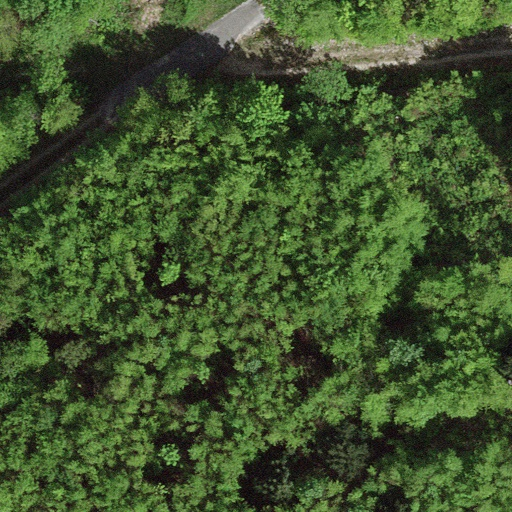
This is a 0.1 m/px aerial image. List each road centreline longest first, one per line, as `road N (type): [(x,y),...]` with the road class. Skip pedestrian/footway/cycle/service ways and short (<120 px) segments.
road 1 (track): [(163,74),(511,50)]
road 2 (track): [(261,0),(0,197)]
